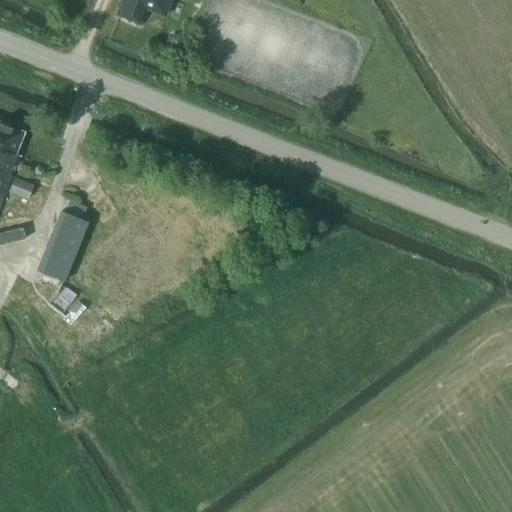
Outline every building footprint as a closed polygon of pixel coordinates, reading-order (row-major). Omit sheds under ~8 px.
[(122,0),(117,16),(139,24),(146,8),(167,17),(173,0),(122,0)] [(13,154),(22,132),(0,123),(0,206),(20,157),(13,154)] [(14,177),(8,191),(27,199),(33,185),(14,177)] [(82,217),(86,208),(68,200),(64,210),(60,209),(35,270),(64,281),(89,220),(82,217)] [(70,302),(76,295),(66,287),(60,295),(70,302)]
